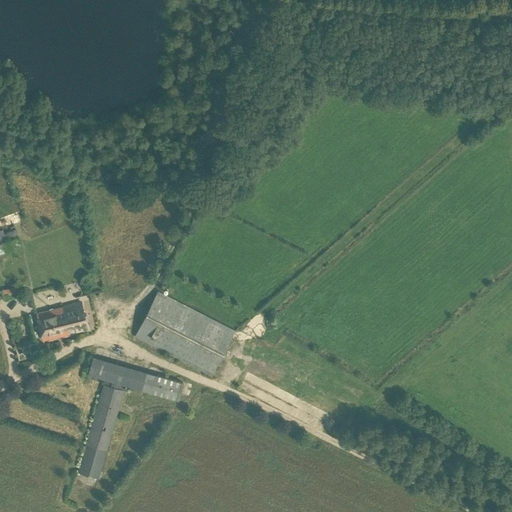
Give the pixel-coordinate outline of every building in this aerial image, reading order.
[(4,229),(0,230),(0,253),(10,250),(9,247),(21,243),(16,227),(5,231),(4,229)] [(158,290),(135,335),(212,375),(235,330),(158,290)] [(43,295),(46,305),(63,300),(61,291),(43,295)] [(256,305),(262,311),(267,306),(261,300),(256,305)] [(79,304),(33,314),(39,341),(85,331),(79,304)] [(94,355),(89,372),(106,377),(179,399),(185,380),(94,355)] [(271,370),(269,375),(281,380),(283,375),(271,370)] [(329,391),(334,377),(318,370),(312,383),(329,391)] [(104,383),(78,472),(99,478),(125,389),(104,383)] [(281,405),(285,394),(278,392),(274,402),(281,405)] [(313,424),(321,409),(297,396),(288,411),(313,424)]
